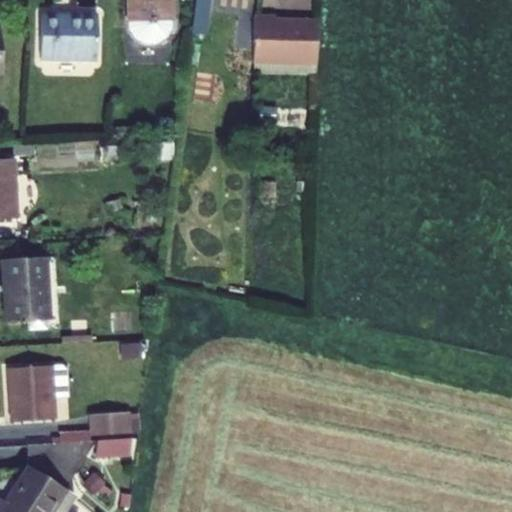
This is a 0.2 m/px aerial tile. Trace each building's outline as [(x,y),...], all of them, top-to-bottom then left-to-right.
[(133,0),(133,16),(172,18),(173,0),(133,0)] [(259,5),(258,57),(320,58),(321,15),(276,14),(276,6),(259,5)] [(49,9),(48,51),(99,51),(100,9),(49,9)] [(0,165),(0,221),(14,220),(12,165),(0,165)] [(0,262),(0,269),(3,320),(44,318),(41,260),(0,262)] [(5,389),(7,421),(49,418),(45,366),(7,369),(8,389),(5,389)] [(52,369),(54,398),(66,397),(65,369),(52,369)] [(29,438),(31,470),(65,491),(103,432),(29,438)] [(0,511),(53,511),(52,511),(65,491),(31,470),(7,508),(0,502),(0,511)]
